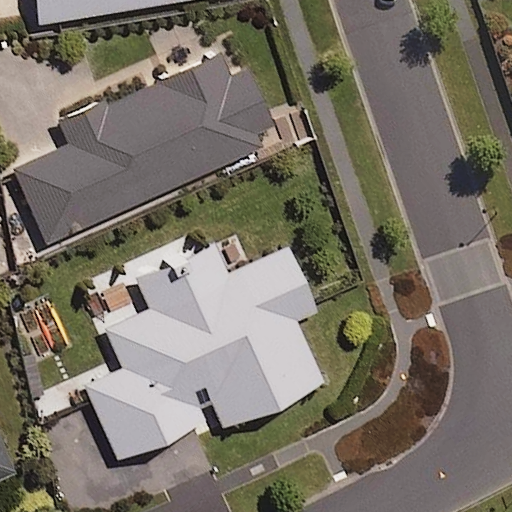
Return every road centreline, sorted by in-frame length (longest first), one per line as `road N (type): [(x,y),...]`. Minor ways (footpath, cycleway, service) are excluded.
road 1 (residential): [(369,0),(476,302),(511,380)]
road 2 (residential): [(370,511),(511,441)]
